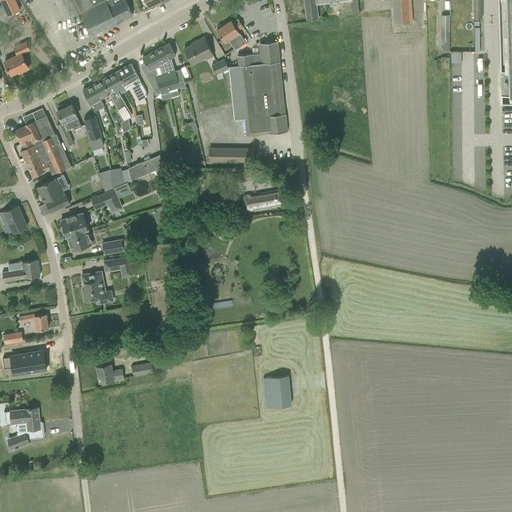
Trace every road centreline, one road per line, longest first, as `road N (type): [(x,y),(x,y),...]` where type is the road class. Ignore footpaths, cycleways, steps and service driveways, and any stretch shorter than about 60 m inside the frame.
road 1 (track): [(343,511),(301,166)]
road 2 (residential): [(81,458),(52,254),(0,127)]
road 3 (tertiary): [(0,110),(210,0)]
road 4 (unclassified): [(301,166),(277,0)]
